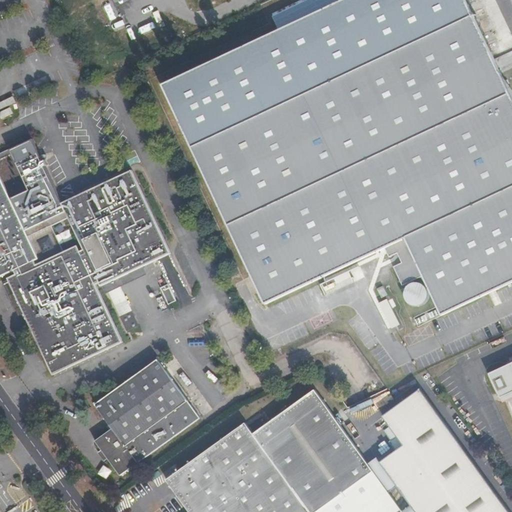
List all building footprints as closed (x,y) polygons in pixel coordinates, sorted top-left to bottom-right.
[(442,313),(511,280),(511,99),(465,0),(343,0),(163,85),(267,305),(386,248),(390,257),(398,253),(403,263),(394,267),(403,286),(424,276),(442,313)] [(11,150),(30,190),(11,199),(26,232),(67,213),(62,203),(33,140),(11,150)] [(9,279),(14,287),(155,221),(131,171),(62,203),(67,213),(26,232),(11,199),(0,175),(0,277),(16,270),(18,275),(9,279)] [(155,221),(170,254),(172,254),(133,171),(131,171),(155,221)] [(144,267),(170,254),(155,221),(14,287),(54,374),(123,342),(96,285),(100,283),(101,287),(106,285),(118,279),(144,267)] [(118,279),(122,287),(147,275),(144,267),(118,279)] [(122,287),(118,279),(106,285),(109,292),(122,287)] [(511,280),(442,313),(443,316),(511,282),(511,280)] [(422,305),(426,302),(427,299),(428,294),(427,289),(424,286),(420,283),(416,283),(412,284),(408,287),(405,292),(405,298),(407,302),(410,304),(415,306),(418,306),(422,305)] [(175,303),(167,286),(163,288),(165,291),(161,293),(168,307),(175,303)] [(109,292),(125,326),(128,331),(140,325),(137,320),(122,287),(109,292)] [(121,475),(200,419),(158,360),(96,405),(114,429),(96,441),(121,475)] [(511,363),(488,374),(500,399),(511,393),(511,363)] [(403,511),(386,488),(369,465),(315,390),(265,427),(260,421),(250,428),(246,424),(167,480),(190,511),(403,511)] [(386,459),(424,511),(509,511),(422,390),(384,416),(391,427),(398,436),(391,441),(389,442),(396,452),(386,459)] [(398,436),(391,427),(385,431),(391,441),(398,436)] [(395,481),(381,462),(378,458),(369,465),(386,488),(395,481)] [(424,511),(386,459),(381,462),(395,481),(413,506),(417,511),(424,511)]
